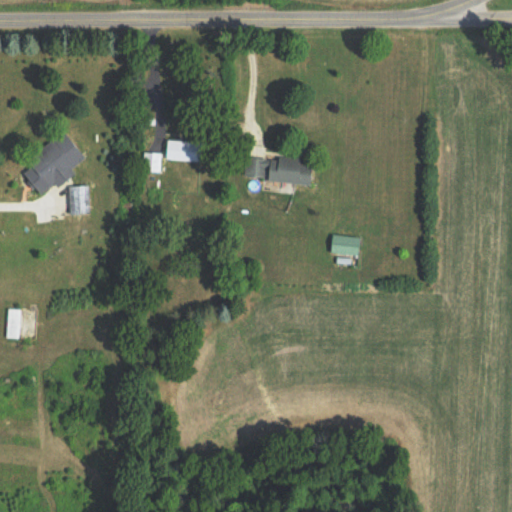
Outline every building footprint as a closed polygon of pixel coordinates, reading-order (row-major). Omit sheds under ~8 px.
[(25,171),(42,194),(56,183),(58,185),(90,160),(71,135),(25,171)] [(168,159),(205,161),(205,141),(169,140),(168,159)] [(315,186),(318,164),(247,154),(244,176),(315,186)] [(71,214),(91,213),(91,185),(70,186),(71,214)] [(362,255),(363,236),(335,235),(334,254),(362,255)]
